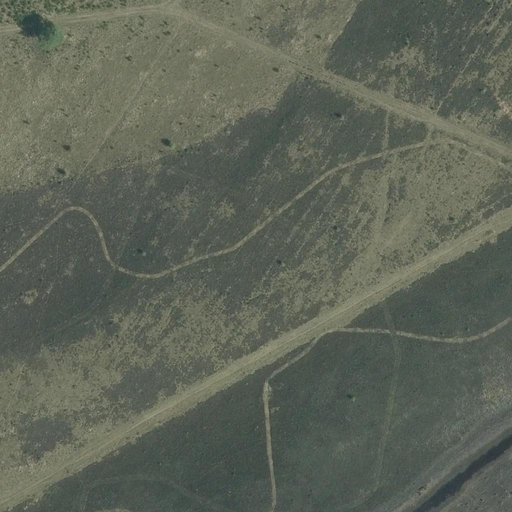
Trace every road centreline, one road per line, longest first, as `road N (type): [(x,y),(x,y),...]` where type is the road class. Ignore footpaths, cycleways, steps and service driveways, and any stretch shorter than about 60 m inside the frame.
road 1 (track): [(0,506),(511,221)]
road 2 (track): [(511,154),(170,7)]
road 3 (track): [(176,0),(0,31)]
